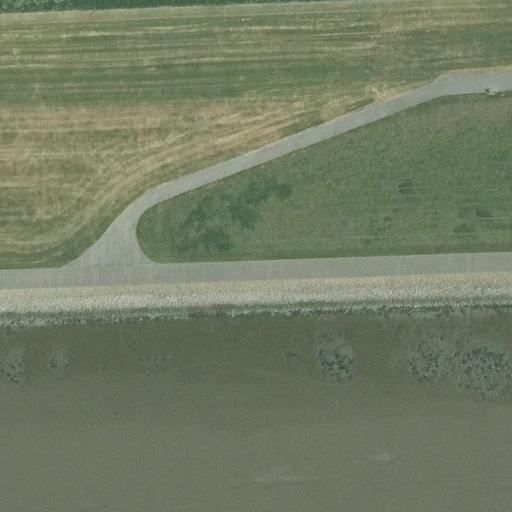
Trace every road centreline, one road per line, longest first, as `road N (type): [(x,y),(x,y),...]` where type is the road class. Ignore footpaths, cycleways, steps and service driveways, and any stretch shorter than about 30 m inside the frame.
road 1 (track): [(511,88),(298,143),(134,207),(136,276)]
road 2 (track): [(136,276),(0,281)]
